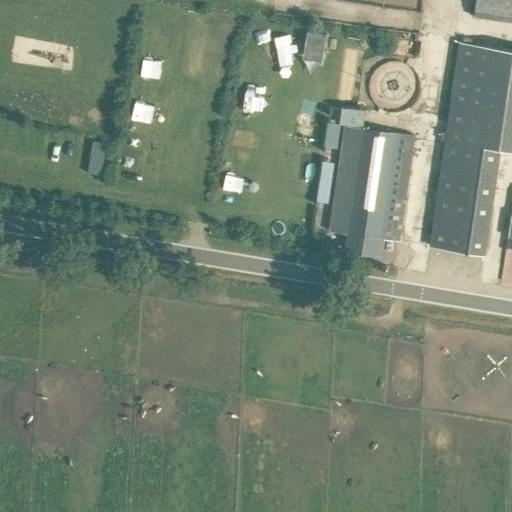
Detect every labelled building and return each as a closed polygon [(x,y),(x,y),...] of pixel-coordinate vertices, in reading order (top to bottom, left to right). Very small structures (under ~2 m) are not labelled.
[(511,0),(471,0),(470,15),(511,18),(511,0)] [(231,46),(232,25),(200,23),(199,45),(231,46)] [(323,53),(326,32),(308,29),(304,50),(323,53)] [(511,150),(511,48),(459,41),(431,244),(485,252),(499,149),(511,150)] [(391,239),(406,133),(347,124),(332,231),(391,239)] [(94,141),(89,172),(101,173),(106,143),(94,141)]
